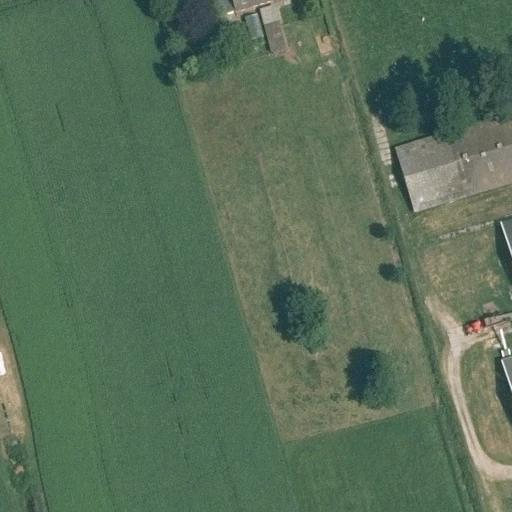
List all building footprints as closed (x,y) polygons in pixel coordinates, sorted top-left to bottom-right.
[(232,0),(237,13),(275,1),(274,0),(232,0)] [(260,12),(271,56),(286,52),(275,8),(260,12)] [(218,33),(224,51),(249,44),(243,25),(218,33)] [(414,214),(473,196),(511,184),(511,219),(497,224),(511,272),(511,117),(395,153),(414,214)] [(511,398),(511,361),(502,364),(511,398)]
